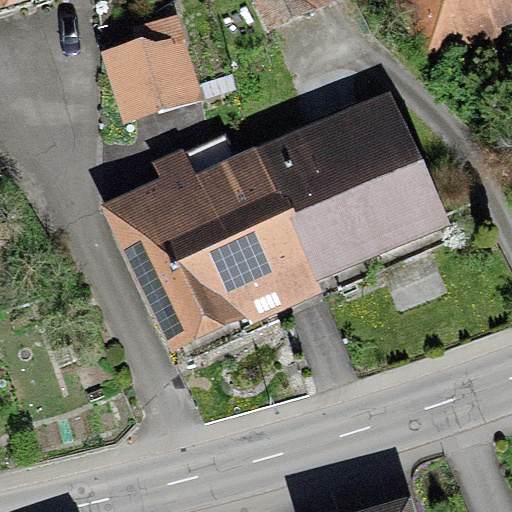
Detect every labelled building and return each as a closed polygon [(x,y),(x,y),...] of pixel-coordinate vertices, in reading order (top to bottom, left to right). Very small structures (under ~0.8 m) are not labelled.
[(257,0),(268,25),(326,0),(257,0)] [(497,0),(400,0),(412,32),(497,0)] [(125,126),(194,105),(171,24),(131,36),(136,51),(104,61),(125,126)] [(390,96),(257,154),(317,292),(450,234),(390,96)] [(317,292),(257,154),(235,163),(227,143),(185,161),(182,155),(152,168),(160,186),(102,211),(169,365),(321,300),(317,292)]
